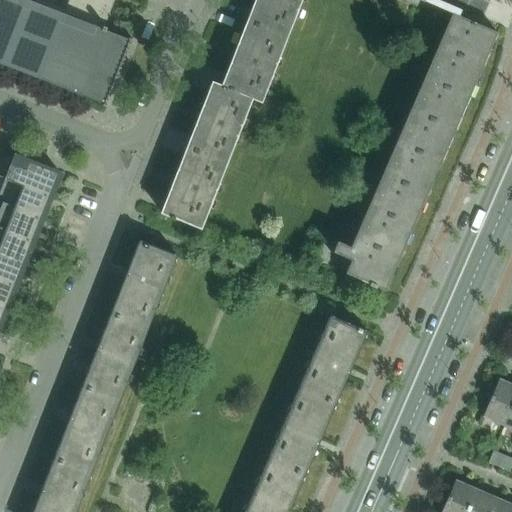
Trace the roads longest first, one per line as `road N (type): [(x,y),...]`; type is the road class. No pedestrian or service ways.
road 1 (secondary): [(357,511),(511,158)]
road 2 (residential): [(0,478),(130,155)]
road 3 (residential): [(191,5),(130,155)]
road 4 (residential): [(130,155),(0,103)]
